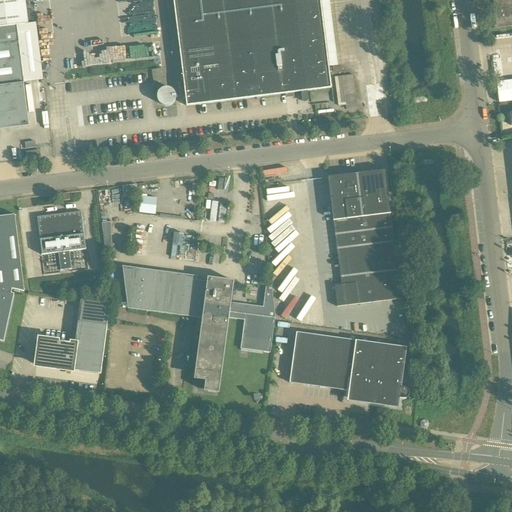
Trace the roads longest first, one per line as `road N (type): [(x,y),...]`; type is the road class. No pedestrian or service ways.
road 1 (unclassified): [(0,188),(480,131)]
road 2 (tertiary): [(382,454),(0,397)]
road 3 (unclassified): [(496,461),(505,342),(480,131)]
road 4 (unclassified): [(480,131),(465,0)]
